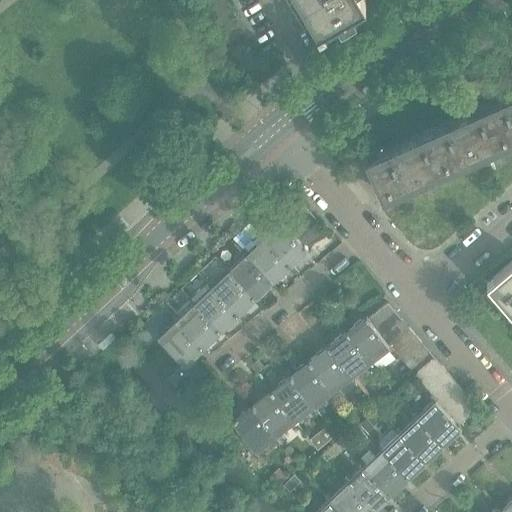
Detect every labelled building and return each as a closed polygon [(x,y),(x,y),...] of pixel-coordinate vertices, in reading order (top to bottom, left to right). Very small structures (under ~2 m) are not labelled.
[(356,0),(286,0),(304,29),(317,21),(319,25),(326,21),(325,19),(337,11),(341,17),(356,8),(353,2),(356,0)] [(511,94),(491,103),(507,139),(511,136),(511,94)] [(449,164),(507,139),(491,103),(434,129),(449,164)] [(449,164),(434,129),(367,159),(383,194),(449,164)] [(324,228),(310,212),(301,202),(282,219),(279,215),(278,216),(305,244),(324,228)] [(305,244),(278,216),(276,218),(280,223),(266,236),(261,232),(260,233),(289,265),(290,263),(289,263),(305,247),(305,248),(307,246),(305,244)] [(289,265),(260,233),(258,235),(262,239),(248,252),(244,248),(242,249),(272,281),(273,280),(272,279),(288,264),(289,265)] [(272,281),(242,249),(225,266),(253,297),(254,298),(256,296),(255,296),(270,281),(271,282),(272,281)] [(511,261),(487,283),(495,292),(499,297),(503,294),(511,304),(508,307),(511,311),(511,261)] [(253,297),(225,266),(223,268),(227,272),(213,285),(209,281),(207,283),(237,314),(238,313),(237,312),(253,297)] [(237,314),(207,283),(190,299),(220,330),(221,329),(220,328),(235,314),(236,315),(237,314)] [(220,330),(190,299),(188,300),(192,305),(178,318),(174,314),(173,315),(200,347),(201,348),(203,346),(202,345),(218,330),(219,331),(220,330)] [(388,302),(381,307),(388,316),(394,311),(388,302)] [(381,307),(375,312),(382,321),(388,316),(381,307)] [(382,336),(401,319),(394,311),(388,316),(382,321),(375,327),(382,336)] [(375,312),(368,318),(375,327),(382,321),(375,312)] [(200,347),(173,315),(171,317),(175,321),(159,337),(180,360),(184,364),(186,362),(185,361),(200,347)] [(388,343),(382,336),(375,327),(368,318),(366,315),(364,317),(365,318),(348,331),(347,330),(346,331),(368,361),(371,359),(386,347),(390,352),(393,349),(389,344),(388,343)] [(389,344),(409,328),(401,319),(382,336),(388,343),(389,344)] [(397,354),(417,337),(409,328),(389,344),(393,349),(397,354)] [(368,361),(346,331),(345,331),(346,332),(329,346),(329,345),(327,346),(349,375),(352,374),(367,362),(371,367),(375,364),(371,359),(368,361)] [(397,354),(403,361),(408,357),(413,353),(418,349),(424,344),(417,337),(397,354)] [(424,344),(418,349),(425,356),(430,352),(424,344)] [(349,375),(327,346),(327,347),(321,352),(310,360),(309,359),(308,360),(331,390),(333,388),(349,376),(352,381),(355,378),(352,374),(349,375)] [(418,349),(413,353),(420,361),(425,356),(418,349)] [(413,353),(408,357),(415,365),(420,361),(413,353)] [(408,357),(403,361),(410,369),(415,365),(408,357)] [(435,358),(430,362),(437,370),(442,366),(435,358)] [(331,390),(308,360),(307,361),(308,362),(291,375),(291,374),(290,375),(312,405),(314,403),(329,391),(333,396),(337,393),(333,388),(331,390)] [(430,362),(425,366),(431,374),(437,370),(430,362)] [(425,366),(420,370),(426,378),(431,374),(425,366)] [(428,391),(448,373),(442,366),(437,370),(431,374),(426,378),(421,382),(428,391)] [(420,370),(415,374),(421,382),(426,378),(420,370)] [(437,399),(457,383),(448,373),(428,391),(432,395),(433,394),(437,399)] [(312,405),(290,375),(289,376),(289,377),(284,381),(272,390),(272,389),(271,390),(293,420),(295,418),(310,406),(314,411),(318,408),(314,403),(312,405)] [(445,410),(465,392),(457,383),(437,399),(435,400),(445,410)] [(293,420),(271,390),(270,390),(271,391),(254,405),(253,404),(252,404),(274,434),(276,433),(291,421),(295,426),(299,423),(295,418),(293,420)] [(445,410),(452,417),(458,411),(465,405),(471,400),(465,392),(445,410)] [(452,417),(445,410),(435,400),(437,399),(433,394),(432,395),(429,398),(433,402),(419,415),(418,417),(443,444),(444,443),(443,442),(459,427),(460,428),(462,426),(459,424),(452,417)] [(471,400),(465,405),(471,413),(474,410),(477,407),(471,400)] [(274,434),(252,404),(251,405),(252,406),(246,411),(238,417),(237,416),(231,420),(233,422),(234,422),(255,449),(273,436),(276,441),(280,438),(276,433),(274,434)] [(465,405),(458,411),(465,419),(471,413),(465,405)] [(443,444),(418,417),(419,415),(415,411),(413,413),(412,414),(416,419),(402,432),(400,434),(426,460),(427,459),(426,458),(436,449),(441,444),(442,444),(443,444)] [(458,411),(452,417),(459,424),(462,422),(465,419),(458,411)] [(370,414),(359,424),(366,432),(377,422),(370,414)] [(426,460),(400,434),(402,432),(397,428),(394,431),(398,435),(382,450),(408,477),(409,476),(408,475),(424,460),(425,461),(426,460)] [(361,430),(349,441),(355,448),(367,437),(361,430)] [(317,432),(308,439),(318,450),(326,443),(317,432)] [(408,477),(382,450),(365,466),(391,493),(392,492),(391,492),(406,477),(407,477),(408,477)] [(391,493),(365,466),(349,481),(348,483),(373,509),(374,509),(373,508),(389,493),(390,494),(391,493)] [(279,467),(271,474),(279,484),(287,477),(279,467)] [(295,475),(284,485),(290,491),(300,481),(295,475)] [(373,509),(348,483),(349,481),(346,477),(342,481),(346,485),(332,498),(330,499),(341,511),(368,511),(371,509),(372,510),(373,509)] [(341,511),(330,499),(332,498),(328,493),(325,496),(329,501),(316,511),(341,511)] [(511,511),(511,502),(502,510),(501,509),(500,510),(501,511),(511,511)]
